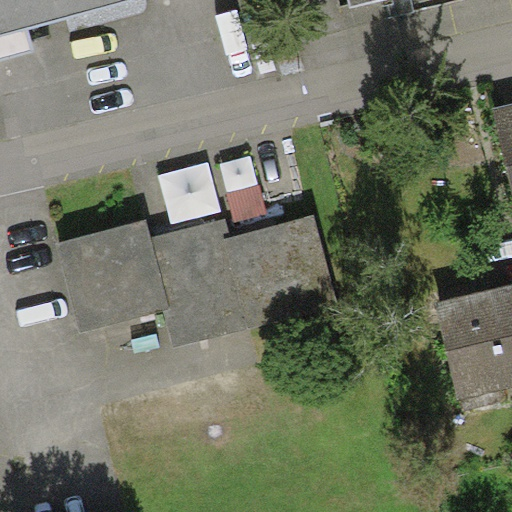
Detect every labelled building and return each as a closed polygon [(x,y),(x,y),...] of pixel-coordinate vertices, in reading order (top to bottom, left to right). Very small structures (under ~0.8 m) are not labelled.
[(0,0),(0,38),(138,0),(146,0),(147,3),(158,0),(0,0)] [(347,0),(352,18),(428,0),(347,0)] [(511,107),(492,112),(511,195),(511,107)] [(147,223),(58,245),(80,334),(163,313),(172,350),(337,309),(315,219),(231,240),(226,220),(151,239),(147,223)] [(511,290),(436,307),(457,405),(511,393),(511,290)]
